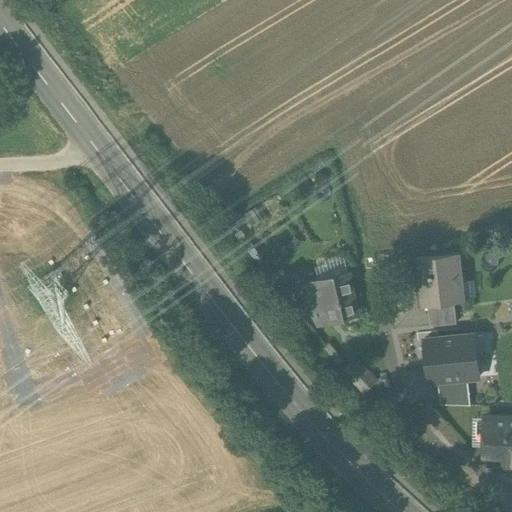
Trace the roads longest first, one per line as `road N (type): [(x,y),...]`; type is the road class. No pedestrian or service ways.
road 1 (tertiary): [(402,511),(258,360),(0,20)]
road 2 (residential): [(511,492),(433,439),(401,392),(365,262)]
